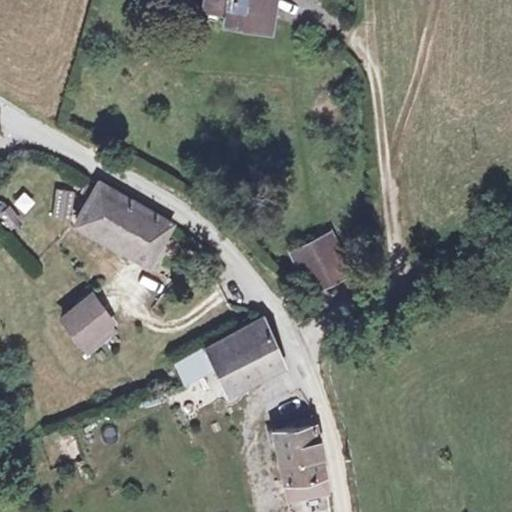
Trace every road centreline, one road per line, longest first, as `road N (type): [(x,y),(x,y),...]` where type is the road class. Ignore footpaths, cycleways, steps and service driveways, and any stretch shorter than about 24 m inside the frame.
road 1 (unclassified): [(285,324),(211,232),(0,110)]
road 2 (unclassified): [(285,324),(446,263),(511,261)]
road 3 (unclassified): [(341,511),(318,394),(285,324)]
